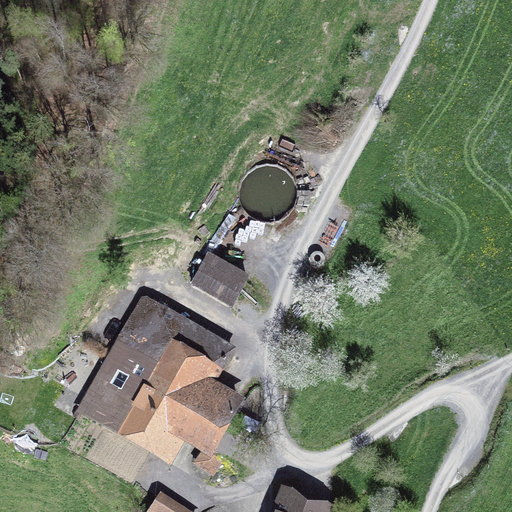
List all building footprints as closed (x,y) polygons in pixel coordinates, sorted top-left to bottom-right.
[(247,277),(208,257),(192,287),(230,308),(247,277)] [(233,353),(139,303),(71,428),(165,478),(182,448),(204,459),(237,399),(214,386),(233,353)] [(20,353),(4,350),(2,362),(18,365),(20,353)] [(335,511),(336,508),(277,489),(269,511),(335,511)] [(183,511),(161,498),(151,511),(183,511)]
